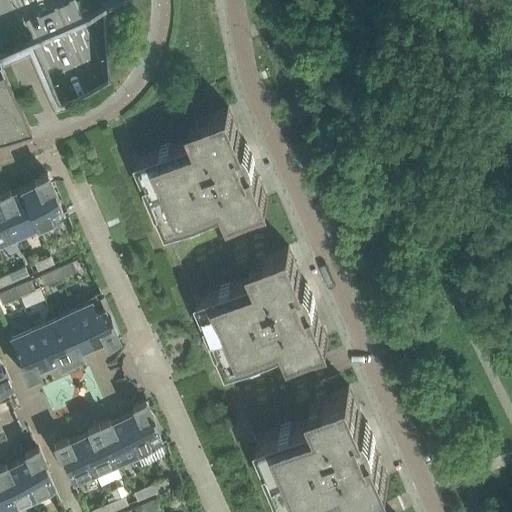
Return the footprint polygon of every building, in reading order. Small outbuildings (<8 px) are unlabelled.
[(0,139),(9,137),(17,134),(26,132),(30,130),(0,59),(0,139)] [(243,142),(228,107),(205,116),(203,117),(204,118),(205,118),(209,128),(139,159),(139,158),(137,159),(152,193),(242,155),(241,154),(238,155),(235,147),(242,144),(244,144),(243,142)] [(239,157),(242,155),(152,193),(167,228),(169,228),(169,227),(239,198),(243,207),(243,209),(245,209),(245,208),(268,198),(252,163),(251,161),(250,161),(250,162),(243,165),(239,157)] [(49,203),(58,199),(46,171),(38,174),(40,178),(21,186),(36,222),(54,214),(49,203)] [(0,195),(15,231),(36,222),(21,186),(6,193),(5,189),(0,191),(0,195)] [(0,237),(15,231),(0,195),(0,237)] [(303,281),(304,281),(288,246),(266,256),(266,255),(264,256),(265,258),(269,268),(200,298),(199,298),(198,299),(213,333),(302,294),(299,295),(295,287),(303,283),(303,284),(304,283),(303,281)] [(37,269),(54,262),(50,253),(33,260),(37,269)] [(60,276),(76,269),(72,260),(56,267),(60,276)] [(12,280),(28,273),(24,264),(8,271),(12,280)] [(43,283),(60,276),(56,267),(39,274),(43,283)] [(0,284),(12,280),(8,271),(0,274),(0,284)] [(18,294),(34,287),(30,278),(14,285),(18,294)] [(0,298),(1,302),(18,294),(14,285),(0,291),(0,298)] [(299,296),(303,295),(302,294),(213,333),(227,368),(229,367),(299,337),(303,347),(304,349),(306,348),(305,348),(328,338),(313,302),(312,302),(312,300),(310,301),(311,302),(303,305),(299,296)] [(104,307),(96,311),(91,300),(73,308),(88,343),(103,336),(105,342),(118,336),(111,321),(112,321),(110,315),(108,315),(104,307)] [(74,349),(88,343),(73,308),(52,317),(69,356),(75,353),(74,349)] [(63,358),(69,356),(52,317),(31,326),(47,361),(61,355),(63,358)] [(32,367),(47,361),(31,326),(9,335),(26,374),(33,371),(32,367)] [(4,367),(3,368),(0,362),(0,387),(11,383),(4,367)] [(364,421),(349,385),(326,395),(324,396),(325,398),(325,397),(329,407),(260,438),(260,437),(258,438),(273,473),(363,434),(362,433),(359,434),(355,426),(363,423),(365,423),(364,421)] [(152,414),(145,399),(132,405),(135,410),(120,416),(135,451),(153,444),(148,433),(157,429),(154,421),(155,420),(152,414)] [(115,460),(135,451),(120,416),(106,422),(104,419),(98,422),(115,460)] [(94,470),(115,460),(98,422),(91,424),(93,428),(78,434),(94,470)] [(72,479),(94,470),(78,434),(64,441),(62,437),(55,440),(72,479)] [(360,436),(363,434),(273,473),(288,507),(290,507),(290,506),(359,477),(364,486),(363,486),(364,488),(366,488),(366,487),(388,477),(373,442),(372,440),(371,440),(371,441),(363,444),(360,436)] [(43,461),(45,461),(38,445),(25,451),(27,457),(16,461),(32,496),(54,487),(43,461)] [(0,480),(11,505),(32,496),(16,461),(2,467),(0,464),(0,463),(0,480)] [(153,492),(169,485),(165,475),(149,483),(153,492)] [(0,510),(11,505),(0,480),(0,510)] [(136,499),(153,492),(149,483),(133,490),(136,499)] [(111,510),(127,503),(123,494),(107,501),(111,510)] [(142,511),(145,511),(159,506),(155,497),(139,504),(142,511)] [(92,511),(105,511),(111,510),(107,501),(91,508),(92,511)]
